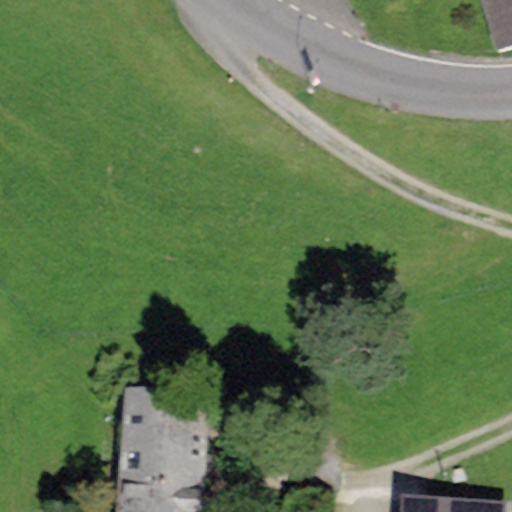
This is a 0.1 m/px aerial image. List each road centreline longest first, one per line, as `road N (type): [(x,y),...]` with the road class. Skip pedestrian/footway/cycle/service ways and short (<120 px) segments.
road 1 (track): [(213,0),(253,73),(378,172),(511,233)]
road 2 (tertiary): [(225,0),(359,79),(434,96),(511,87)]
road 3 (track): [(511,427),(379,491),(376,511)]
